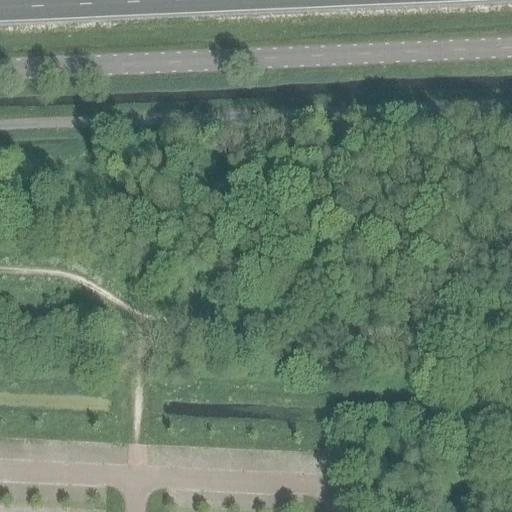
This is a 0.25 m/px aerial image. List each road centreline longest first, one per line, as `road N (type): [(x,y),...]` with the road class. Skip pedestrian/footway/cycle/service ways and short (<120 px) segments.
road 1 (unclassified): [(0,70),(511,48)]
road 2 (trunk): [(0,6),(145,0)]
